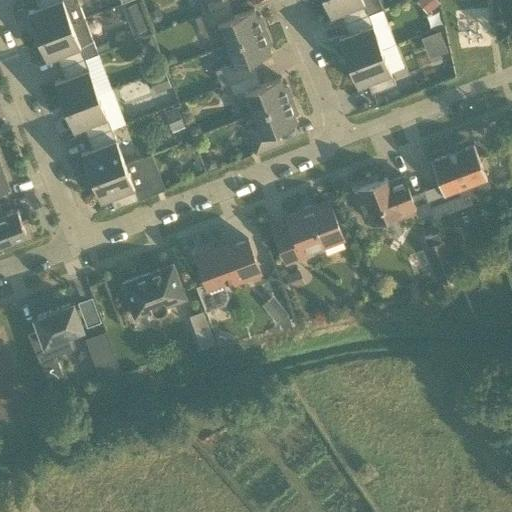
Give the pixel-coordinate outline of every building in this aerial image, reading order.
[(74,2),(73,0),(35,0),(38,7),(28,11),(37,34),(35,35),(35,36),(84,17),(78,1),(74,2)] [(138,0),(136,0),(124,4),(128,17),(143,12),(138,0)] [(196,0),(202,14),(226,5),(224,0),(196,0)] [(368,13),(363,0),(324,0),(330,15),(341,11),(345,22),(368,13)] [(438,0),(417,0),(427,12),(439,2),(440,2),(439,0),(438,0)] [(221,32),(226,45),(266,29),(260,15),(257,16),(254,8),(231,17),(226,5),(202,14),(195,17),(201,32),(208,36),(221,32)] [(346,62),(382,49),(395,43),(388,25),(374,30),(368,13),(345,22),(349,34),(339,38),(348,61),(346,62)] [(97,52),(84,17),(35,36),(35,37),(38,36),(47,59),(57,55),(61,66),(85,57),(97,52)] [(441,28),(422,34),(431,61),(450,54),(441,28)] [(253,74),(248,61),(271,52),(268,45),(271,43),(266,29),(226,45),(233,63),(215,70),(221,86),(229,83),(253,74)] [(151,34),(141,38),(143,44),(149,46),(155,44),(151,34)] [(372,93),(396,84),(382,49),(346,62),(346,63),(348,62),(357,85),(367,82),(372,93)] [(64,105),(98,92),(85,57),(61,66),(65,78),(55,82),(64,105)] [(164,69),(148,75),(155,93),(171,86),(164,69)] [(257,86),(253,74),(229,83),(237,105),(247,101),(252,114),(293,98),(287,84),(284,85),(281,77),(257,86)] [(112,128),(98,92),(64,105),(73,129),(84,126),(88,137),(112,128)] [(279,143),(275,131),(298,122),(295,114),(298,113),(293,98),(252,114),(257,127),(247,131),(256,152),(283,142),(282,141),(279,143)] [(177,106),(164,111),(172,132),(185,127),(177,106)] [(89,177),(125,162),(112,128),(88,137),(92,148),(82,152),(91,175),(89,176),(89,177)] [(487,177),(474,144),(456,151),(456,150),(449,153),(431,160),(440,183),(424,189),(424,191),(432,211),(434,216),(451,210),(445,193),(487,177)] [(0,188),(9,185),(6,178),(10,176),(4,159),(0,160),(0,188)] [(115,208),(139,199),(125,162),(89,177),(89,178),(92,177),(100,200),(110,196),(115,208)] [(411,195),(404,176),(389,182),(387,177),(359,188),(366,205),(361,207),(366,220),(371,218),(372,221),(387,215),(388,218),(414,209),(417,217),(432,211),(424,191),(411,195)] [(286,263),(312,253),(311,251),(344,239),(329,200),(286,216),(289,223),(273,229),(286,263)] [(3,213),(0,204),(0,243),(19,236),(20,240),(32,235),(26,219),(23,221),(18,208),(3,213)] [(458,230),(443,236),(448,248),(463,242),(458,230)] [(438,231),(425,237),(428,246),(442,240),(438,231)] [(195,253),(205,281),(195,285),(205,311),(225,303),(229,294),(224,281),(233,277),(235,282),(261,272),(248,238),(229,246),(227,241),(195,253)] [(438,283),(457,276),(451,258),(432,265),(438,283)] [(186,297),(175,269),(152,277),(150,274),(147,274),(122,283),(135,316),(151,310),(152,312),(154,314),(155,315),(159,316),(160,316),(163,315),(167,311),(167,309),(167,306),(167,304),(186,297)] [(299,269),(284,275),(289,288),(304,283),(299,269)] [(278,300),(267,310),(277,322),(278,321),(287,313),(288,313),(278,300)] [(48,379),(63,374),(56,356),(50,340),(66,334),(83,328),(73,301),(34,316),(38,328),(28,332),(48,379)] [(201,346),(214,341),(209,327),(196,332),(201,346)] [(87,365),(100,360),(95,347),(82,352),(87,365)]
